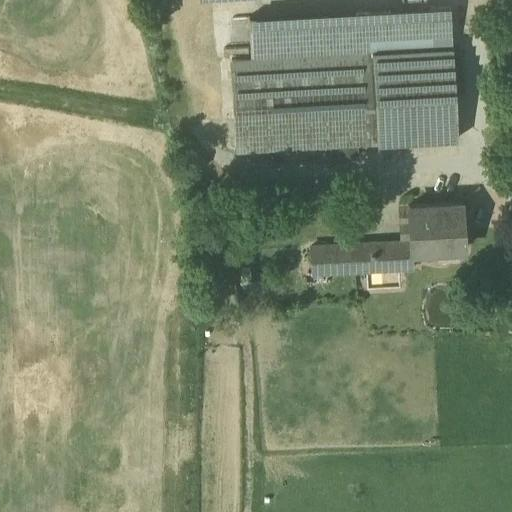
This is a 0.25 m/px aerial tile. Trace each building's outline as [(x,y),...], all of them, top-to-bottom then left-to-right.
[(451,5),(249,16),(251,57),(375,51),(391,50),(390,18),(431,16),(433,47),(453,46),(451,5)] [(431,16),(390,18),(391,50),(433,47),(431,16)] [(391,50),(375,51),(380,142),(458,138),(456,92),(464,92),(461,51),(453,51),(453,46),(433,47),(391,50)] [(251,57),(232,58),(237,150),(325,146),(359,144),(380,142),(375,51),(251,57)] [(359,144),(325,146),(326,158),(359,156),(359,144)] [(464,201),(411,205),(413,240),(414,250),(415,250),(466,247),(464,201)] [(413,240),(360,243),(361,269),(416,267),(415,250),(414,250),(413,240)] [(360,243),(315,246),(316,272),(361,269),(360,243)] [(400,284),(400,271),(373,270),(373,284),(400,284)]
